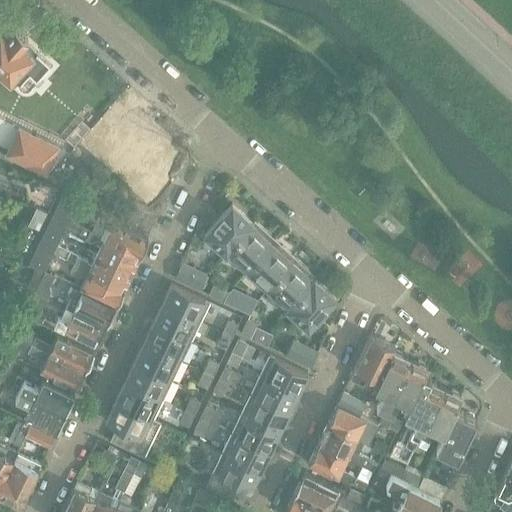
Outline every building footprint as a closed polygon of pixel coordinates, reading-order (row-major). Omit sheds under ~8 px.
[(0,71),(14,84),(15,83),(20,83),(29,73),(36,79),(50,64),(25,41),(28,38),(25,35),(25,34),(19,29),(17,29),(15,26),(12,30),(3,21),(0,23),(0,71)] [(105,123),(85,146),(98,157),(106,148),(127,168),(160,131),(143,115),(139,119),(134,114),(117,134),(105,123)] [(19,128),(6,155),(46,174),(59,147),(19,128)] [(160,131),(127,168),(149,188),(141,197),(149,205),(170,183),(164,178),(171,169),(169,167),(179,155),(168,145),(172,141),(160,131)] [(61,164),(50,176),(61,182),(70,172),(61,164)] [(53,253),(57,245),(66,227),(68,221),(77,204),(83,192),(67,185),(28,266),(44,271),(45,270),(53,253)] [(83,192),(78,203),(89,208),(98,197),(86,186),(83,192)] [(68,221),(76,225),(80,217),(85,208),(77,204),(68,221)] [(226,253),(255,221),(253,222),(233,204),(206,234),(226,253)] [(76,225),(90,232),(94,224),(80,217),(76,225)] [(98,236),(141,256),(149,239),(106,218),(98,236)] [(101,244),(96,254),(133,272),(141,256),(98,236),(90,232),(76,225),(68,221),(66,227),(86,236),(85,238),(95,243),(96,242),(101,244)] [(276,240),(255,221),(226,253),(227,253),(229,252),(249,270),(276,240)] [(276,240),(249,270),(269,288),(296,258),(276,240)] [(125,288),(133,272),(96,254),(91,264),(86,261),(87,260),(57,245),(53,253),(60,256),(74,263),(125,288)] [(45,270),(51,273),(60,256),(53,253),(45,270)] [(288,309),(317,277),(296,258),(269,288),(289,306),(287,308),(288,309)] [(207,274),(182,262),(175,277),(200,289),(207,274)] [(80,287),(117,305),(125,288),(74,263),(71,270),(80,275),(80,273),(85,276),(80,287)] [(38,285),(43,274),(36,271),(30,285),(36,288),(38,285)] [(317,277),(288,309),(309,328),(336,297),(316,279),(317,277)] [(172,283),(163,303),(200,321),(210,301),(172,283)] [(209,294),(224,301),(229,291),(214,284),(209,294)] [(38,285),(36,288),(34,293),(48,299),(52,291),(38,285)] [(66,308),(106,327),(116,308),(72,287),(68,295),(72,296),(66,308)] [(244,299),(229,291),(224,301),(239,308),(244,299)] [(19,296),(7,292),(2,308),(14,311),(19,296)] [(153,322),(191,341),(200,321),(163,303),(153,322)] [(24,314),(42,322),(45,316),(27,307),(24,314)] [(54,325),(97,346),(106,327),(66,308),(61,318),(58,317),(54,325)] [(2,313),(0,319),(0,331),(9,334),(14,316),(2,313)] [(248,318),(241,333),(251,338),(258,323),(248,318)] [(229,320),(223,332),(233,337),(238,325),(229,320)] [(144,342),(182,360),(191,341),(153,322),(144,342)] [(15,336),(86,370),(95,352),(57,334),(53,343),(19,327),(15,336)] [(233,337),(223,332),(217,345),(226,349),(233,337)] [(395,346),(371,334),(349,378),(363,385),(369,373),(379,378),(393,349),(395,346)] [(12,339),(0,335),(0,343),(8,346),(12,339)] [(40,370),(77,388),(86,370),(15,336),(12,343),(45,359),(40,370)] [(238,339),(232,351),(242,356),(248,344),(238,339)] [(286,355),(311,367),(318,352),(293,340),(286,355)] [(135,361),(172,380),(182,360),(144,342),(135,361)] [(393,349),(379,378),(376,385),(386,390),(377,408),(385,411),(410,360),(402,356),(403,353),(393,349)] [(270,354),(261,375),(298,393),(308,373),(270,354)] [(210,359),(204,371),(214,376),(220,363),(210,359)] [(385,411),(379,422),(386,425),(400,397),(411,402),(425,373),(427,368),(424,367),(426,364),(419,361),(417,363),(410,360),(385,411)] [(125,381),(163,399),(172,380),(135,361),(125,381)] [(225,366),(219,378),(229,383),(235,371),(225,366)] [(0,381),(19,390),(65,413),(75,393),(42,377),(37,387),(0,369),(0,381)] [(214,376),(204,371),(198,383),(208,388),(214,376)] [(431,376),(425,373),(411,402),(405,414),(416,420),(408,436),(410,437),(406,446),(413,449),(441,388),(435,385),(437,383),(430,380),(431,376)] [(289,412),(298,393),(261,375),(251,394),(289,412)] [(223,396),(229,383),(219,378),(213,391),(223,396)] [(116,400),(153,418),(163,399),(125,381),(116,400)] [(444,433),(455,409),(461,397),(458,396),(459,394),(452,390),(451,392),(441,388),(413,449),(409,458),(413,460),(417,451),(420,453),(432,428),(444,433)] [(57,430),(65,413),(19,390),(15,398),(29,405),(24,414),(57,430)] [(344,390),(337,404),(360,416),(367,403),(356,398),(348,394),(349,392),(344,390)] [(242,413),(279,432),(289,412),(251,394),(242,413)] [(191,397),(185,410),(195,415),(201,402),(191,397)] [(153,418),(116,400),(106,420),(117,426),(110,440),(144,456),(161,422),(153,418)] [(337,404),(327,424),(362,442),(368,445),(378,425),(360,416),(337,404)] [(206,405),(200,417),(210,422),(216,410),(206,405)] [(464,413),(455,409),(444,433),(437,448),(445,452),(444,456),(446,459),(448,461),(452,462),(455,461),(457,458),(459,459),(477,419),(475,418),(474,415),(470,413),(467,414),(464,413)] [(195,415),(185,410),(179,422),(189,427),(195,415)] [(232,433),(270,451),(279,432),(242,413),(232,433)] [(204,434),(210,422),(200,417),(194,430),(204,434)] [(49,447),(54,436),(30,424),(25,435),(49,447)] [(362,442),(327,424),(317,444),(347,458),(373,471),(382,451),(374,448),(369,459),(356,453),(362,442)] [(232,433),(223,452),(260,471),(270,451),(232,433)] [(386,445),(376,441),(373,447),(374,448),(382,451),(383,452),(386,445)] [(0,486),(17,450),(0,442),(0,486)] [(342,469),(347,458),(317,444),(308,463),(349,483),(352,475),(342,469)] [(41,462),(17,450),(0,486),(0,494),(16,503),(23,500),(41,462)] [(251,491),(260,471),(223,452),(206,487),(233,500),(240,485),(251,491)] [(403,492),(396,505),(410,511),(433,511),(440,497),(445,486),(384,458),(380,468),(392,474),(387,485),(403,492)] [(511,458),(494,495),(510,508),(511,505),(511,458)] [(302,478),(301,477),(294,492),(332,511),(342,489),(306,471),(302,478)] [(356,477),(353,485),(364,490),(367,482),(356,477)] [(88,511),(96,498),(89,495),(93,487),(77,480),(61,511),(88,511)] [(129,482),(117,508),(114,511),(125,511),(129,505),(127,504),(136,485),(129,482)] [(362,506),(367,496),(353,489),(348,499),(362,506)] [(114,511),(117,508),(109,504),(113,497),(99,490),(96,498),(88,511),(114,511)] [(331,511),(332,511),(294,492),(286,509),(287,509),(285,511),(331,511)] [(148,495),(140,511),(148,511),(155,499),(148,495)] [(168,503),(163,511),(171,511),(174,506),(168,503)]
